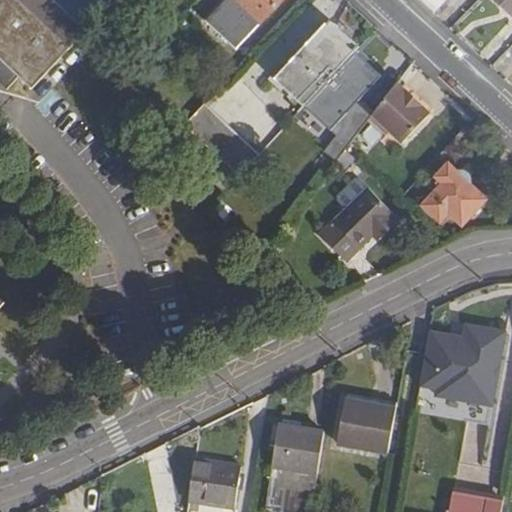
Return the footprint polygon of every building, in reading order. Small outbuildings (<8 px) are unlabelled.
[(0,0),(0,57),(1,56),(23,74),(28,79),(34,84),(42,76),(69,48),(85,31),(52,0),(0,0)] [(52,0),(85,31),(86,31),(106,9),(96,0),(52,0)] [(231,0),(211,23),(238,50),(285,0),(231,0)] [(420,0),(435,13),(447,0),(420,0)] [(511,0),(498,0),(511,12),(511,0)] [(332,20),(277,80),(306,107),(324,86),(361,47),(332,20)] [(383,68),(361,47),(324,86),(347,108),(383,68)] [(1,56),(0,57),(0,78),(10,88),(23,74),(1,56)] [(400,83),(379,110),(371,121),(387,136),(392,131),(403,142),(405,144),(430,117),(417,105),(420,101),(400,83)] [(331,146),(324,156),(336,166),(348,151),(371,121),(379,110),(367,100),(331,140),(333,142),(331,146)] [(420,101),(417,105),(430,117),(433,115),(420,101)] [(206,105),(186,127),(241,179),(261,157),(206,105)] [(359,162),(348,151),(336,166),(346,175),(359,162)] [(235,177),(223,166),(211,178),(224,190),(235,177)] [(440,178),(447,185),(426,206),(444,222),(452,214),(464,225),(488,201),(472,187),(472,178),(468,174),(458,173),(451,166),(440,178)] [(347,263),(396,217),(370,190),(322,237),(347,263)] [(173,340),(177,355),(191,351),(187,336),(173,340)] [(485,440),(493,397),(436,387),(428,429),(485,440)] [(346,400),(338,444),(389,454),(397,409),(346,400)] [(290,508),(289,511),(311,511),(325,430),(278,424),(266,504),(290,508)] [(241,465),(193,458),(187,501),(234,508),(241,465)] [(500,511),(503,501),(454,491),(450,511),(500,511)]
